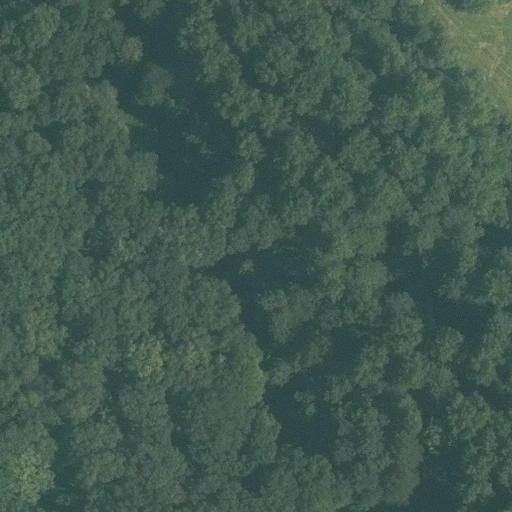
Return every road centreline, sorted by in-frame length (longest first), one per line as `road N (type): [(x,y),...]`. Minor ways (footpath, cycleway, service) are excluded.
road 1 (track): [(316,511),(77,68),(11,0)]
road 2 (track): [(416,0),(511,114)]
